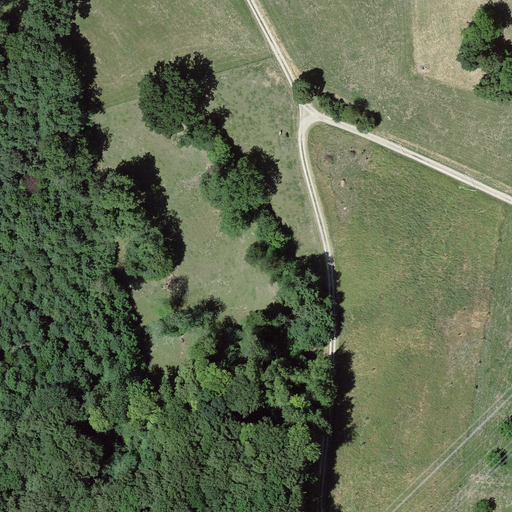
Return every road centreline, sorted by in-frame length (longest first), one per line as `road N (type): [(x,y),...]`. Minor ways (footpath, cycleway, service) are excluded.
road 1 (track): [(511,200),(325,119),(309,118),(299,134),(333,341),(322,511)]
road 2 (track): [(309,118),(248,0)]
